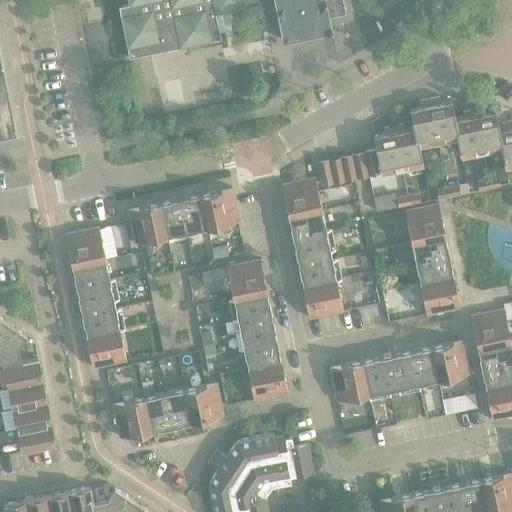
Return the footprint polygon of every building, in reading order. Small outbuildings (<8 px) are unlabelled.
[(128,0),(129,4),(119,6),(130,57),(222,38),(216,13),(247,7),(245,0),(274,0),(283,39),(332,29),(329,16),(346,12),(342,0),(128,0)] [(435,11),(442,5),(436,0),(430,0),(427,3),(435,11)] [(93,39),(106,39),(106,24),(93,24),(93,39)] [(0,137),(15,134),(0,60),(0,137)] [(438,140),(456,137),(457,136),(453,117),(454,117),(450,98),(440,100),(439,95),(429,98),(438,140)] [(409,106),(413,126),(414,126),(418,145),(419,144),(438,140),(429,98),(419,100),(420,104),(409,106)] [(498,128),(499,128),(494,109),(483,111),(482,106),(473,108),(481,150),(501,146),(502,146),(498,128)] [(457,136),(456,137),(460,155),(481,150),(473,108),(462,111),(463,115),(454,117),(453,117),(457,136)] [(502,146),(501,146),(505,165),(511,163),(511,120),(507,122),(508,126),(499,128),(498,128),(502,146)] [(414,126),(413,126),(404,128),(404,123),(393,125),(401,167),(423,163),(419,144),(418,145),(414,126)] [(363,151),(368,174),(401,167),(393,125),(383,127),(384,132),(373,134),(376,148),(363,151)] [(351,153),(356,177),(368,174),(363,151),(351,153)] [(339,156),(344,179),(356,177),(351,153),(339,156)] [(328,158),(333,182),(344,179),(339,156),(328,158)] [(333,182),(328,158),(317,161),(322,184),(333,182)] [(487,178),(489,187),(501,185),(499,175),(487,178)] [(285,202),(319,196),(314,176),(281,183),(285,202)] [(489,187),(487,178),(477,180),(479,190),(489,187)] [(447,186),(449,196),(461,193),(459,184),(447,186)] [(449,196),(447,186),(437,188),(439,198),(449,196)] [(205,192),(212,225),(238,220),(231,187),(205,192)] [(186,231),(212,225),(205,192),(179,197),(186,231)] [(407,194),(409,204),(421,202),(419,192),(407,194)] [(409,204),(407,194),(397,196),(399,206),(409,204)] [(319,196),(285,202),(289,221),(322,214),(319,196)] [(161,236),(186,231),(179,197),(154,203),(161,236)] [(410,235),(443,228),(438,202),(404,209),(410,235)] [(134,241),(161,236),(154,203),(128,208),(134,241)] [(293,240),(326,233),(322,214),(289,221),(293,240)] [(69,253),(102,246),(98,226),(65,233),(69,253)] [(415,260),(449,253),(443,228),(410,235),(415,260)] [(326,233),(293,240),(297,259),(330,252),(326,233)] [(226,244),(212,247),(214,258),(227,255),(228,255),(226,244)] [(102,246),(69,253),(73,271),(106,264),(102,246)] [(330,252),(297,259),(301,278),(334,271),(330,252)] [(420,286),(454,278),(449,253),(415,260),(420,286)] [(226,265),(230,285),(264,278),(260,258),(226,265)] [(106,264),(73,271),(77,290),(110,283),(106,264)] [(334,271),(301,278),(305,297),(338,290),(334,271)] [(230,285),(234,304),(268,297),(264,278),(230,285)] [(454,278),(420,286),(426,312),(459,305),(454,278)] [(110,283),(77,290),(81,309),(114,302),(110,283)] [(338,290),(305,297),(309,317),(342,310),(338,290)] [(234,304),(238,322),(271,316),(268,297),(234,304)] [(114,302),(81,309),(85,328),(118,321),(114,302)] [(475,339),(509,332),(503,305),(469,312),(475,339)] [(238,322),(242,341),(275,334),(271,316),(238,322)] [(118,321),(85,328),(88,347),(122,340),(118,321)] [(8,324),(0,335),(0,359),(4,362),(4,366),(22,362),(22,361),(19,348),(27,337),(8,324)] [(211,331),(200,333),(203,345),(214,343),(211,331)] [(511,347),(509,332),(475,339),(480,365),(511,358),(511,347)] [(242,341),(246,360),(279,353),(275,334),(242,341)] [(443,341),(450,375),(470,371),(462,337),(443,341)] [(122,340),(88,347),(93,366),(126,359),(122,340)] [(450,375),(443,341),(424,345),(431,379),(450,375)] [(431,379),(424,345),(405,349),(412,383),(431,379)] [(412,383),(405,349),(386,353),(393,387),(412,383)] [(250,379),(283,372),(279,353),(246,360),(250,379)] [(393,387),(386,353),(367,357),(374,391),(393,387)] [(374,391),(367,357),(348,361),(355,395),(374,391)] [(9,387),(42,380),(37,358),(22,361),(22,362),(4,366),(9,387)] [(511,358),(480,365),(486,391),(511,385),(511,358)] [(355,395),(348,361),(329,365),(336,399),(355,395)] [(283,372),(250,379),(254,398),(287,392),(283,372)] [(42,380),(9,387),(13,408),(46,401),(42,380)] [(190,387),(197,420),(223,415),(216,382),(190,387)] [(511,385),(486,391),(491,417),(511,413),(511,385)] [(197,420),(190,387),(165,393),(171,426),(197,420)] [(448,411),(480,403),(476,388),(444,396),(448,411)] [(171,426),(165,393),(139,398),(146,431),(171,426)] [(146,431),(139,398),(113,403),(120,437),(146,431)] [(17,429),(51,422),(46,401),(13,408),(17,429)] [(51,422),(17,429),(22,452),(55,445),(51,422)] [(268,511),(265,496),(271,486),(290,482),(289,477),(313,471),(307,442),(292,445),(290,436),(284,438),(283,433),(274,435),(273,433),(237,441),(226,456),(216,449),(208,461),(218,468),(208,482),(214,511),(268,511)] [(511,470),(493,475),(500,508),(511,505),(511,470)] [(500,508),(493,475),(474,479),(481,511),(500,508)] [(479,511),(481,511),(474,479),(455,483),(461,511),(479,511)] [(461,511),(455,483),(436,487),(441,511),(461,511)] [(441,511),(436,487),(418,490),(422,511),(441,511)] [(69,492),(72,511),(94,511),(93,503),(94,503),(91,488),(69,492)] [(106,501),(94,503),(93,503),(94,511),(125,511),(133,500),(114,488),(106,501)] [(422,511),(418,490),(399,494),(402,511),(422,511)] [(48,496),(50,511),(72,511),(69,492),(48,496)] [(402,511),(399,494),(379,498),(382,511),(402,511)] [(50,511),(48,496),(26,500),(28,511),(50,511)] [(28,511),(26,500),(4,505),(5,511),(28,511)] [(151,511),(133,500),(125,511),(151,511)]
